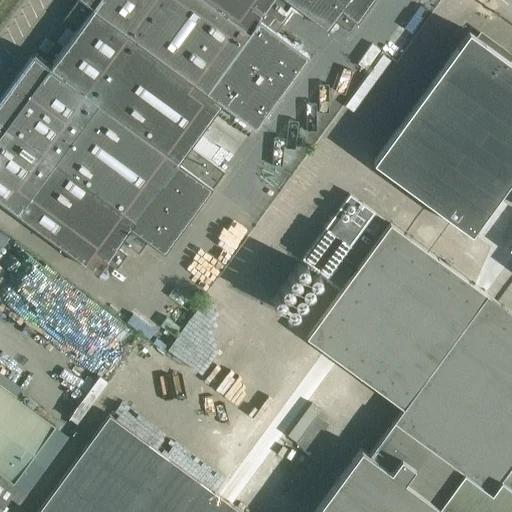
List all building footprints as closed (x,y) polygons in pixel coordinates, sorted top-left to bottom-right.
[(76,0),(63,19),(73,26),(76,22),(80,25),(67,43),(216,150),(219,146),(201,132),(223,103),(255,128),(309,56),(259,19),(273,0),(289,0),(328,29),(335,19),(350,30),(372,0),(76,0)] [(469,31),(374,161),(472,233),(511,178),(511,61),(510,61),(511,58),(511,54),(502,48),(499,52),(469,31)] [(33,53),(0,98),(0,201),(97,274),(107,260),(116,267),(127,253),(118,246),(121,241),(139,254),(148,241),(163,252),(225,170),(209,159),(216,150),(67,43),(50,65),(33,53)] [(511,311),(390,223),(307,337),(404,408),(394,421),(381,438),(447,487),(450,489),(463,471),(492,492),(501,478),(511,486),(511,311)] [(0,370),(0,383),(18,396),(24,388),(0,370)] [(0,383),(0,470),(13,480),(55,424),(18,396),(0,383)] [(36,511),(151,511),(184,468),(109,413),(36,511)] [(314,511),(428,511),(447,487),(381,438),(370,453),(362,448),(314,511)] [(245,511),(184,468),(151,511),(245,511)] [(450,489),(432,511),(511,511),(511,486),(501,478),(492,492),(463,471),(450,489)] [(0,511),(1,510),(18,486),(0,472),(0,511)]
